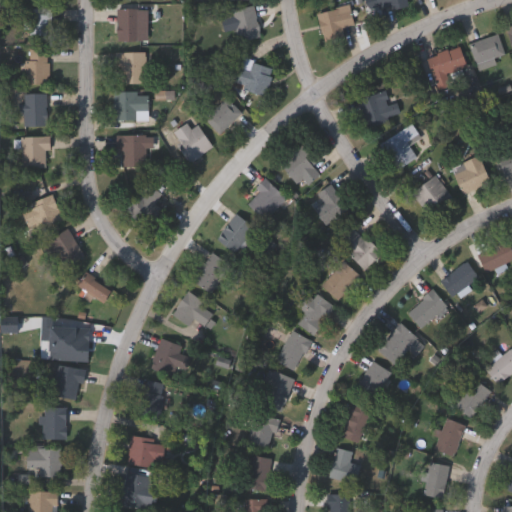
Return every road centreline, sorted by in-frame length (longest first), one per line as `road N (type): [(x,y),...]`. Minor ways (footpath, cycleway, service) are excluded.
road 1 (residential): [(92,511),(98,424),(115,358),(172,251),(227,174),(312,96),(382,46),(511,0)]
road 2 (residential): [(294,511),(307,420),(372,308),(434,244),(511,211)]
road 3 (residential): [(87,0),(99,189),(111,224),(155,279)]
road 4 (residential): [(291,0),(292,39),(318,111),(417,259)]
